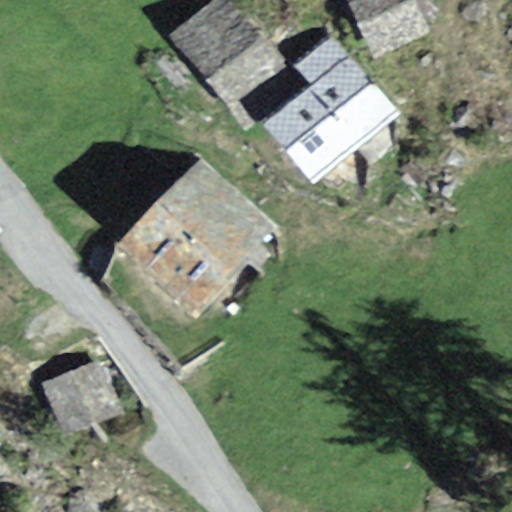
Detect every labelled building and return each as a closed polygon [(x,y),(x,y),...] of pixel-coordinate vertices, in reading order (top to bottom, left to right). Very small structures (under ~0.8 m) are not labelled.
[(232,0),(213,0),(171,34),(228,107),(283,65),(232,0)] [(416,0),(344,0),(372,59),(431,31),(416,0)] [(399,112),(331,34),(295,65),(311,83),(262,125),(315,185),(399,112)] [(195,166),(105,244),(174,323),(270,239),(195,166)] [(89,367),(23,386),(38,437),(104,418),(89,367)]
